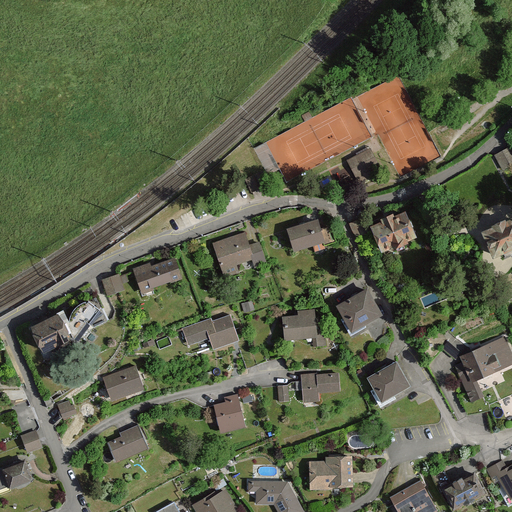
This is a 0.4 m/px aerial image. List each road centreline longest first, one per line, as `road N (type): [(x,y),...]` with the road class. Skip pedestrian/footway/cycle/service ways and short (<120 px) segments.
road 1 (residential): [(4,322),(158,241),(259,204),(343,205),(404,193),(457,169),(511,124)]
road 2 (residential): [(4,322),(79,510)]
road 3 (residential): [(511,436),(405,446),(372,497),(342,511)]
